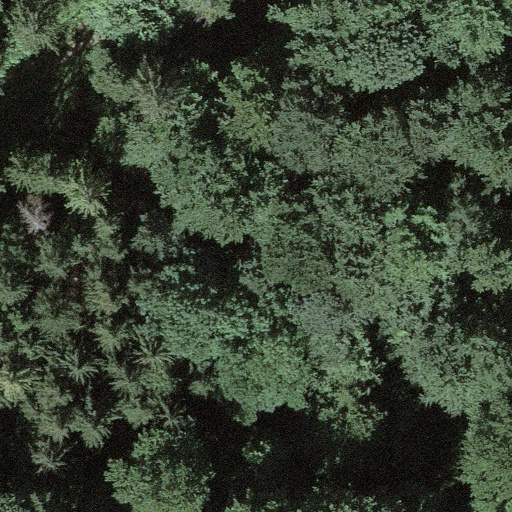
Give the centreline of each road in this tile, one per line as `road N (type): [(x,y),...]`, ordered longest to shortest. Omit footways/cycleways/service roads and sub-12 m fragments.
road 1 (track): [(0,469),(511,372)]
road 2 (track): [(101,0),(0,82)]
